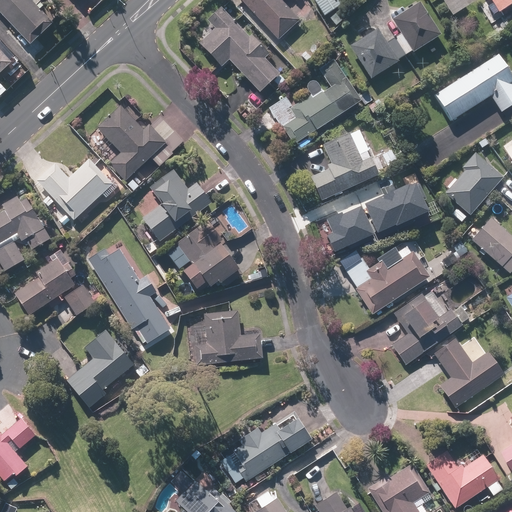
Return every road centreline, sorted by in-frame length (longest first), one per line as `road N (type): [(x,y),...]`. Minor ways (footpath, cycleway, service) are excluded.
road 1 (residential): [(122,29),(253,171),(285,233),(307,325),(359,409)]
road 2 (secondary): [(122,29),(0,142)]
